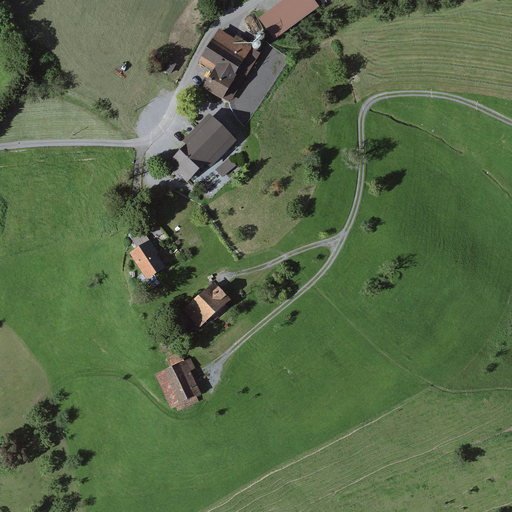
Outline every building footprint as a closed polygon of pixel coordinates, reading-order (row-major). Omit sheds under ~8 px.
[(322,10),(314,0),(289,0),(262,19),(277,41),(322,10)] [(235,41),(221,33),(202,64),(217,73),(208,88),(224,98),(254,47),(238,37),(235,41)] [(196,181),(237,141),(213,117),(173,158),(196,181)] [(230,160),(218,170),(224,177),(236,167),(230,160)] [(154,241),(132,254),(148,282),(170,269),(154,241)] [(231,304),(216,287),(187,312),(202,329),(231,304)] [(184,364),(156,377),(173,415),(201,403),(184,364)]
